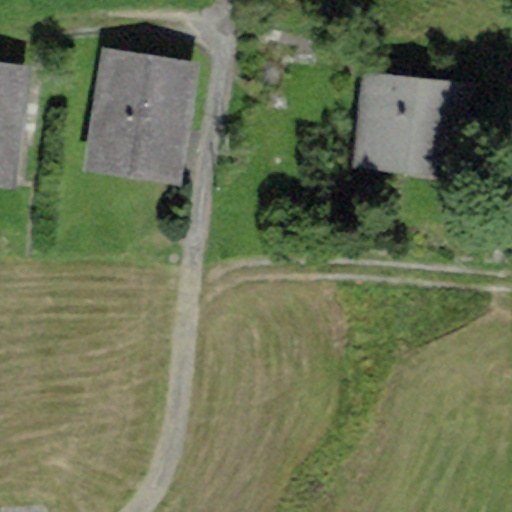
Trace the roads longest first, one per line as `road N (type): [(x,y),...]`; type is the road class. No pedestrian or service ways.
road 1 (track): [(227,0),(170,444),(135,511)]
road 2 (track): [(511,278),(253,268),(187,296)]
road 3 (track): [(23,35),(122,24),(223,27),(313,43)]
